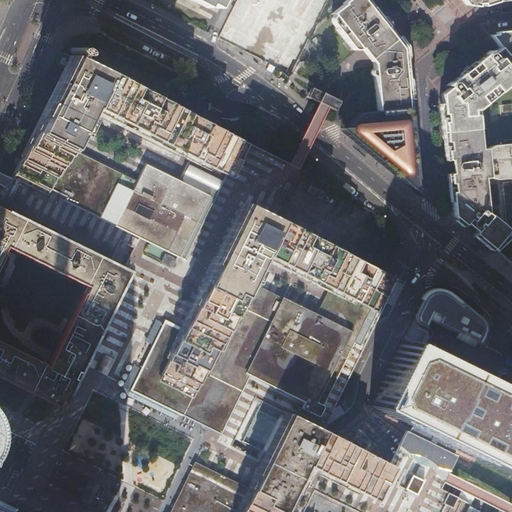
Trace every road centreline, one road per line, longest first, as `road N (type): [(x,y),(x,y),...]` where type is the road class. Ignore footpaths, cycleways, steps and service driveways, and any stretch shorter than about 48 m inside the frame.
road 1 (residential): [(301,122),(252,96),(222,106),(31,497),(53,511)]
road 2 (residential): [(311,511),(346,440),(354,397),(427,257),(432,227)]
road 3 (residential): [(511,16),(476,19),(420,63),(432,227)]
road 4 (tertiary): [(301,122),(210,53),(106,0)]
road 5 (tertiary): [(432,227),(301,122)]
